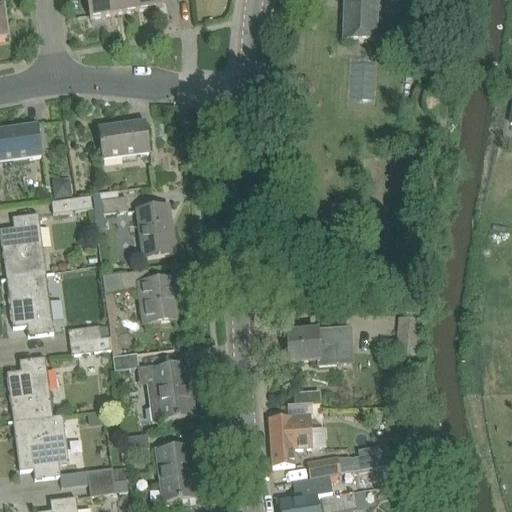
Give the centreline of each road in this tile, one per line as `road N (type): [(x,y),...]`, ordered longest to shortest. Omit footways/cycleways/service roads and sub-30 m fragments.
road 1 (secondary): [(256,511),(239,287),(245,95)]
road 2 (unclassified): [(56,81),(245,95)]
